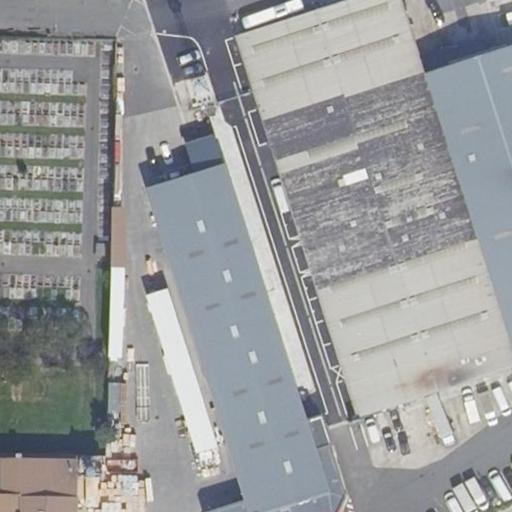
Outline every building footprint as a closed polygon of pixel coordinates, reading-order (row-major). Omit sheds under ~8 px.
[(511,349),(424,72),(400,0),(354,0),(236,39),(266,130),(285,124),(306,191),(333,277),(314,283),(359,423),(511,375),(511,349)] [(511,44),(424,72),(511,349),(511,44)] [(254,127),(247,96),(211,104),(204,73),(177,80),(185,113),(208,107),(215,136),(254,127)] [(333,277),(306,191),(285,124),(266,130),(287,198),(314,283),(333,277)] [(225,166),(156,187),(217,392),(210,394),(209,395),(213,409),(216,408),(223,406),(254,511),(283,511),(324,500),(308,444),(225,166)] [(210,394),(217,392),(156,187),(149,189),(210,394)] [(246,511),(254,511),(223,406),(216,408),(246,511)] [(78,511),(80,448),(55,447),(0,446),(0,511),(78,511)]
